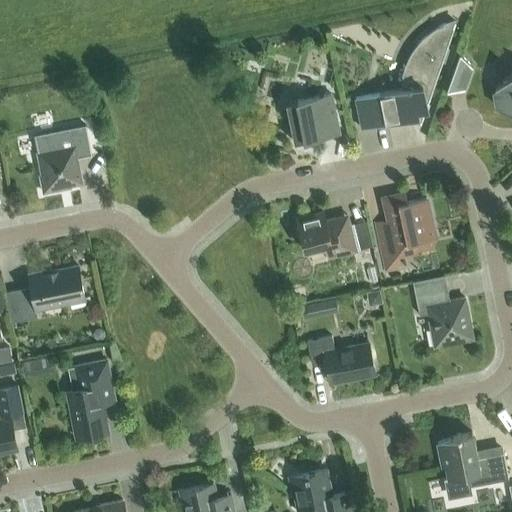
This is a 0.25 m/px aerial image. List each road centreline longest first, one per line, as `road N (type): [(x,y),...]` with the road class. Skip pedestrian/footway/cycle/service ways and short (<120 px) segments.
road 1 (residential): [(511,333),(477,172),(439,150),(242,192),(163,263)]
road 2 (residential): [(0,484),(173,448),(220,417),(254,374)]
road 3 (residential): [(163,263),(117,221),(100,218),(0,238)]
road 4 (residential): [(368,414),(487,388),(511,357)]
road 5 (residential): [(254,374),(163,263)]
road 6 (residential): [(368,414),(319,423),(289,410),(254,374)]
